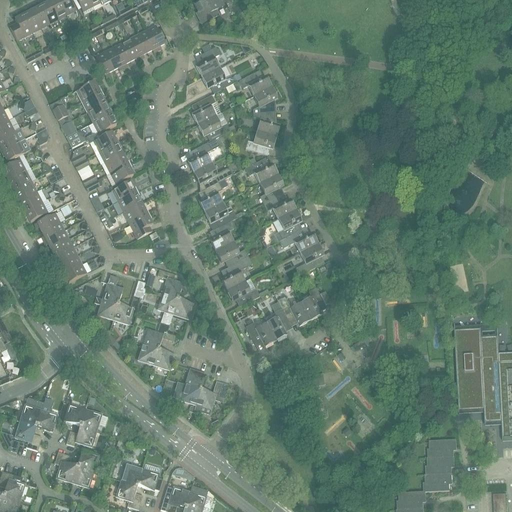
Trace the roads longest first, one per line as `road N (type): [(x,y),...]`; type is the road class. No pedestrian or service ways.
road 1 (residential): [(240,366),(327,328),(343,295),(342,272),(288,176),(291,100),(265,52),(252,43),(181,34)]
road 2 (residential): [(188,256),(111,251),(0,27)]
road 3 (residential): [(188,256),(161,122),(181,34)]
road 4 (tertiary): [(65,353),(198,469)]
road 5 (tertiary): [(207,456),(80,337)]
road 6 (tertiary): [(80,337),(0,206)]
road 7 (residential): [(240,366),(188,256)]
